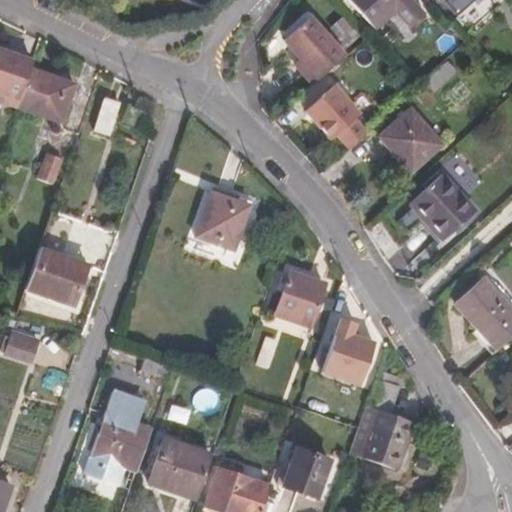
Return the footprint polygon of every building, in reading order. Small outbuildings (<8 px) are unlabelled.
[(347,0),(373,29),(383,21),(399,38),(424,15),(410,0),(347,0)] [(325,22),(338,37),(349,27),(336,12),(325,22)] [(344,57),(309,18),(284,40),(297,55),(291,61),(313,85),(344,57)] [(338,37),(347,47),(358,37),(349,27),(338,37)] [(30,69),(32,62),(0,50),(0,102),(2,95),(19,101),(30,69)] [(447,62),(424,82),(433,93),(456,72),(447,62)] [(74,85),(30,69),(19,101),(16,108),(61,124),(74,85)] [(358,115),(332,87),(304,112),(330,141),(358,115)] [(0,102),(16,108),(19,101),(2,95),(0,102)] [(110,136),(120,105),(104,100),(94,131),(110,136)] [(143,112),(127,106),(121,121),(138,128),(143,112)] [(391,153),(401,164),(410,173),(440,146),(408,110),(378,138),(391,153)] [(397,167),(401,164),(391,153),(387,156),(397,167)] [(47,154),(37,179),(52,185),(62,160),(47,154)] [(474,212),(441,175),(409,204),(443,241),(474,212)] [(249,207),(210,193),(194,238),(233,251),(249,207)] [(81,263),(40,249),(24,290),(72,307),(81,285),(75,283),(81,263)] [(87,265),(81,263),(75,283),(81,285),(87,265)] [(289,273),(274,316),(309,328),(323,285),(289,273)] [(476,330),(496,351),(511,335),(511,301),(502,291),(497,297),(481,280),(454,305),(476,330)] [(208,333),(189,326),(177,354),(196,362),(208,333)] [(7,330),(5,336),(29,344),(31,338),(7,330)] [(472,334),(491,355),(496,351),(476,330),(472,334)] [(511,335),(496,351),(511,337),(511,335)] [(5,336),(0,352),(24,361),(29,344),(5,336)] [(261,337),(252,364),(260,367),(270,340),(261,337)] [(144,356),(139,371),(165,380),(170,365),(144,356)] [(397,390),(375,381),(365,407),(348,454),(396,470),(412,423),(390,416),(397,390)] [(112,391),(104,415),(90,455),(136,472),(150,431),(136,426),(144,403),(112,391)] [(315,396),(308,409),(323,414),(327,401),(315,396)] [(195,500),(210,457),(162,440),(147,483),(195,500)] [(295,450),(282,487),(316,498),(328,461),(295,450)] [(218,511),(259,511),(269,487),(216,469),(203,507),(218,511)] [(0,511),(1,511),(10,487),(0,483),(0,511)]
